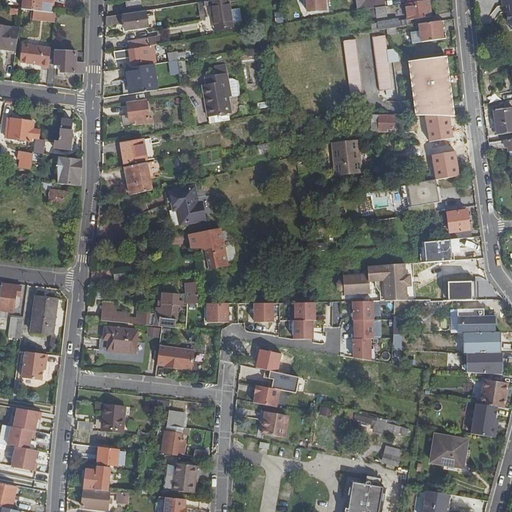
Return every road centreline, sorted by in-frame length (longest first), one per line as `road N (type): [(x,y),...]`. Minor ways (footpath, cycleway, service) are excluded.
road 1 (residential): [(488,228),(461,0)]
road 2 (residential): [(334,331),(330,351),(230,336),(226,395)]
road 3 (residential): [(92,102),(79,281)]
road 4 (residential): [(226,395),(68,377)]
road 5 (residential): [(68,377),(57,511)]
